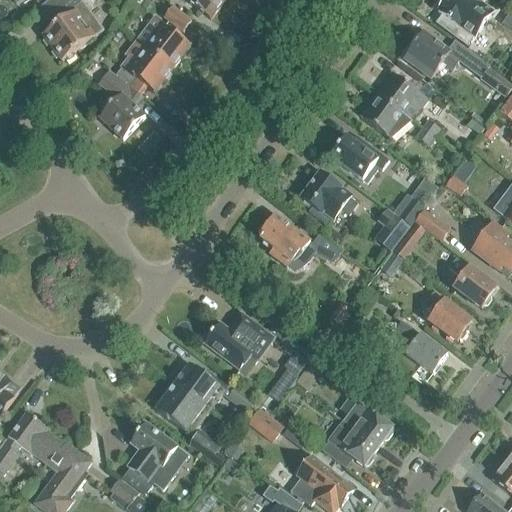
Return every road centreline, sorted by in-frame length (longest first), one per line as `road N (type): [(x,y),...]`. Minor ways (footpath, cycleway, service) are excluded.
road 1 (residential): [(161,292),(374,0)]
road 2 (residential): [(109,229),(298,0)]
road 3 (residential): [(161,292),(119,339),(68,359),(28,354),(0,336)]
road 4 (residential): [(402,511),(511,368)]
road 5 (residential): [(69,185),(0,84)]
